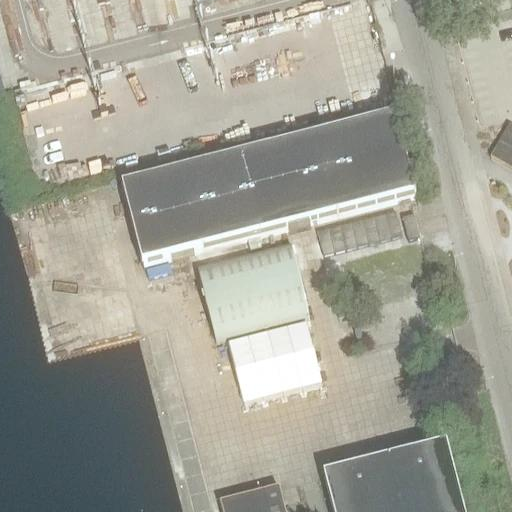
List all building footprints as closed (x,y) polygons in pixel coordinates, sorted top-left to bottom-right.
[(96,0),(80,0),(83,9),(98,5),(96,0)] [(258,241),(415,201),(395,121),(238,161),(122,191),(142,271),(258,241)] [(511,133),(508,131),(489,164),(511,176),(511,133)] [(395,216),(318,236),(323,259),(401,239),(395,216)] [(418,241),(413,219),(402,222),(408,244),(418,241)] [(291,252),(197,276),(214,342),(308,318),(291,252)] [(462,379),(458,363),(447,366),(451,382),(462,379)] [(462,511),(446,449),(383,465),(323,480),(331,511),(462,511)] [(283,511),(279,493),(221,508),(221,511),(283,511)]
